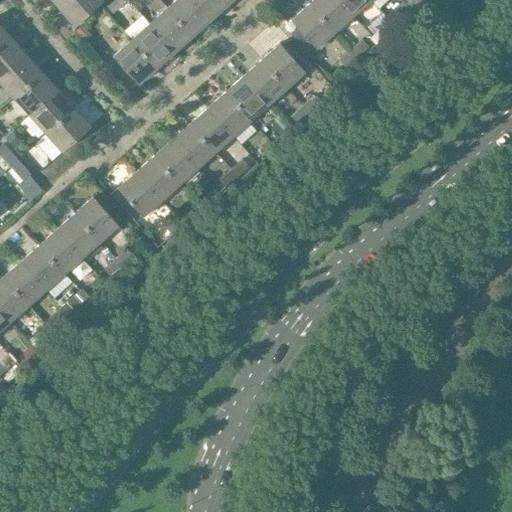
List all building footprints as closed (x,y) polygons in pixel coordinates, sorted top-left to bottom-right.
[(51,0),(59,8),(67,0),(51,0)] [(101,0),(67,0),(59,8),(74,26),(102,1),(101,0)] [(119,6),(113,0),(111,0),(105,6),(112,13),(119,6)] [(209,20),(191,0),(174,0),(167,7),(191,35),(209,20)] [(227,3),(224,0),(191,0),(209,20),(227,3)] [(337,0),(312,0),(308,4),(333,32),(351,16),(337,0)] [(337,0),(351,16),(368,0),(337,0)] [(333,32),(308,4),(290,20),(297,28),(311,43),(315,48),(333,32)] [(191,35),(167,7),(149,23),(174,51),(191,35)] [(174,51),(149,23),(131,39),(156,67),(174,51)] [(0,44),(9,37),(0,26),(0,44)] [(311,43),(297,28),(289,34),(303,49),(311,43)] [(0,77),(25,55),(9,37),(0,44),(0,77)] [(156,67),(131,39),(112,56),(137,84),(156,67)] [(361,40),(355,45),(362,52),(368,47),(361,40)] [(279,43),(261,59),(286,87),(304,71),(279,43)] [(362,52),(355,45),(350,50),(356,57),(362,52)] [(356,57),(350,50),(344,55),(351,62),(356,57)] [(41,73),(25,55),(0,77),(0,82),(13,97),(41,73)] [(351,62),(344,55),(338,60),(345,67),(351,62)] [(261,59),(243,76),(267,104),(286,87),(261,59)] [(57,91),(41,73),(13,97),(29,115),(57,91)] [(243,76),(225,91),(250,119),(267,104),(243,76)] [(73,108),(57,91),(29,115),(45,133),(73,108)] [(225,91),(207,108),(232,135),(250,119),(225,91)] [(313,96),(307,101),(314,108),(319,103),(313,96)] [(314,108),(307,101),(302,106),(308,113),(314,108)] [(308,113),(302,106),(296,111),(303,118),(308,113)] [(89,127),(73,108),(45,133),(61,152),(89,127)] [(207,108),(189,124),(214,152),(232,135),(207,108)] [(303,118),(296,111),(290,116),(297,123),(303,118)] [(189,124),(171,139),(196,167),(214,152),(189,124)] [(171,139),(154,155),(179,183),(196,167),(171,139)] [(9,151),(3,144),(0,146),(0,155),(2,158),(9,151)] [(9,151),(2,158),(9,166),(16,159),(9,151)] [(154,155),(135,172),(160,200),(179,183),(154,155)] [(23,167),(16,159),(9,166),(15,173),(23,167)] [(241,160),(235,165),(242,172),(248,167),(241,160)] [(242,172),(235,165),(230,170),(236,177),(242,172)] [(29,174),(23,167),(15,173),(22,181),(29,174)] [(236,177),(230,170),(224,175),(231,182),(236,177)] [(135,172),(117,188),(142,216),(160,200),(135,172)] [(231,182),(224,175),(219,180),(225,187),(231,182)] [(212,188),(201,196),(206,202),(217,194),(212,188)] [(92,197),(74,213),(99,241),(117,225),(92,197)] [(187,208),(182,213),(188,220),(194,215),(187,208)] [(74,213),(56,229),(81,257),(99,241),(74,213)] [(188,220),(182,213),(176,218),(183,225),(188,220)] [(183,225),(176,218),(170,223),(177,230),(183,225)] [(165,228),(172,235),(177,230),(170,223),(165,228)] [(56,229),(38,245),(63,273),(81,257),(56,229)] [(38,245),(20,261),(45,289),(63,273),(38,245)] [(126,249),(120,254),(127,261),(133,256),(126,249)] [(120,254),(115,259),(121,266),(127,261),(120,254)] [(121,266),(115,259),(109,264),(116,271),(121,266)] [(20,261),(3,277),(27,305),(45,289),(20,261)] [(116,271),(109,264),(103,269),(110,276),(116,271)] [(59,301),(77,285),(66,273),(49,290),(59,301)] [(3,277),(0,278),(0,310),(9,321),(27,305),(3,277)] [(72,297),(67,302),(73,309),(79,304),(72,297)] [(67,302),(61,307),(68,314),(73,309),(67,302)] [(68,314),(61,307),(55,312),(62,319),(68,314)] [(0,310),(0,328),(9,321),(0,310)] [(62,319),(55,312),(50,317),(56,324),(62,319)]
